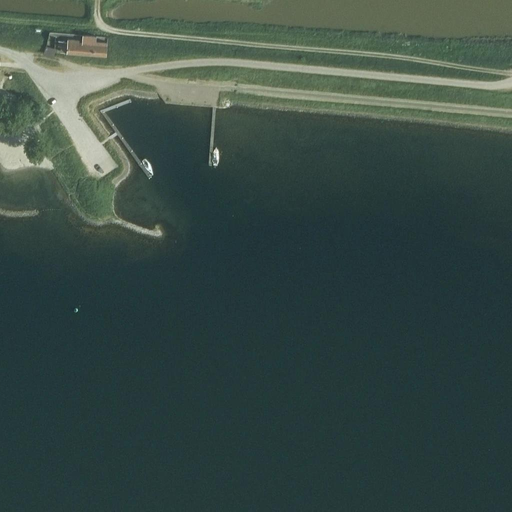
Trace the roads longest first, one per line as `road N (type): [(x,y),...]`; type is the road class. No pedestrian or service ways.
road 1 (track): [(98,4),(103,22),(127,29),(461,56),(511,72)]
road 2 (unclassified): [(511,81),(489,86),(222,61),(119,72)]
